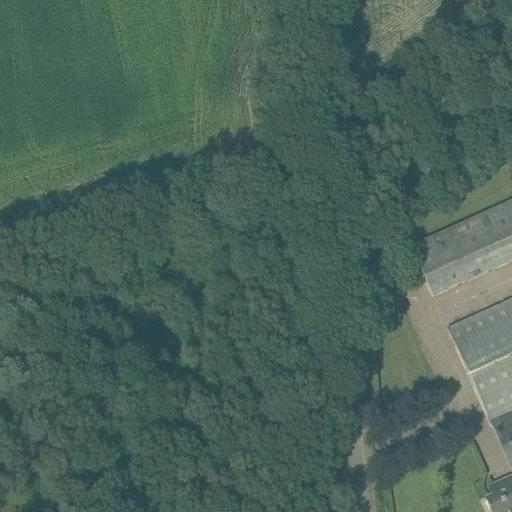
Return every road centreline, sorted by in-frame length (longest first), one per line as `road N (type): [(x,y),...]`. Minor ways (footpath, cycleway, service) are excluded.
road 1 (unclassified): [(361,511),(321,219),(302,0)]
road 2 (track): [(511,40),(317,165)]
